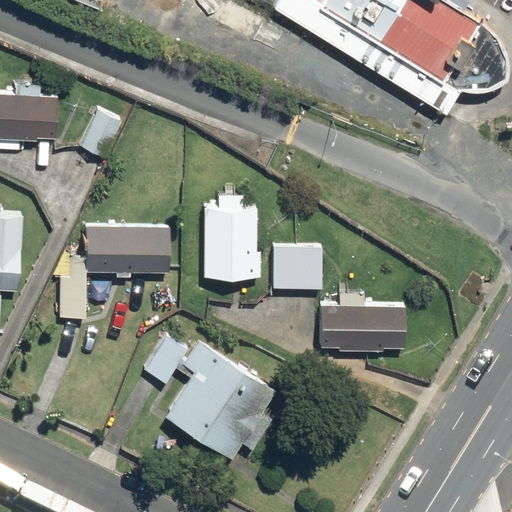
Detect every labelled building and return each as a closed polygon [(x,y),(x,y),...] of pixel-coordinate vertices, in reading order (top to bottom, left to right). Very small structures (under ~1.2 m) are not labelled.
[(269,0),(443,107),(456,85),(442,77),(318,0),(269,0)] [(491,0),(361,0),(454,54),(482,52),(501,41),(503,21),(491,0)] [(54,133),(56,89),(39,89),(40,79),(13,78),(13,87),(0,86),(0,136),(36,138),(36,132),(54,133)] [(122,113),(97,103),(80,142),(105,153),(122,113)] [(218,202),(204,202),(202,269),(255,271),(257,204),(242,203),(243,186),(219,185),(218,202)] [(0,282),(0,283),(16,283),(20,210),(0,208),(0,282)] [(114,271),(130,272),(130,266),(166,267),(168,221),(86,218),(85,258),(84,265),(114,266),(114,271)] [(322,241),(273,240),(272,282),(321,283),(322,241)] [(71,269),(58,268),(57,314),(83,314),(84,265),(85,258),(71,258),(71,269)] [(403,340),(404,299),(364,298),(365,282),(339,282),(338,298),(320,297),(319,338),(336,339),(336,347),(382,348),(382,340),(403,340)] [(276,383),(195,334),(189,343),(164,328),(141,366),(165,380),(176,362),(190,370),(164,412),(233,453),(243,437),(255,445),(274,412),(263,405),(276,383)]
